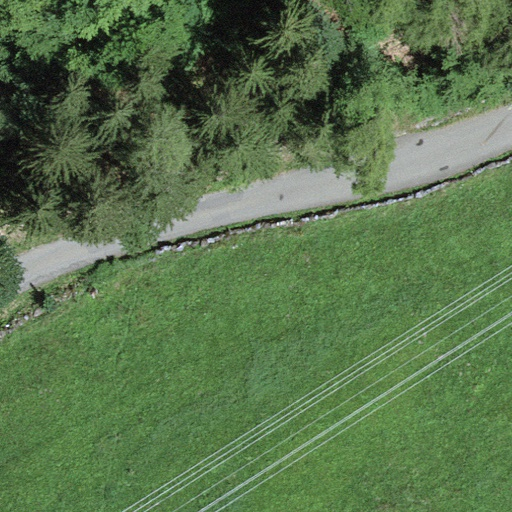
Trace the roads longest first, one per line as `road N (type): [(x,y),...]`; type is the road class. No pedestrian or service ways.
road 1 (residential): [(0,279),(61,253),(424,156),(511,124)]
road 2 (track): [(511,62),(378,141),(347,174)]
